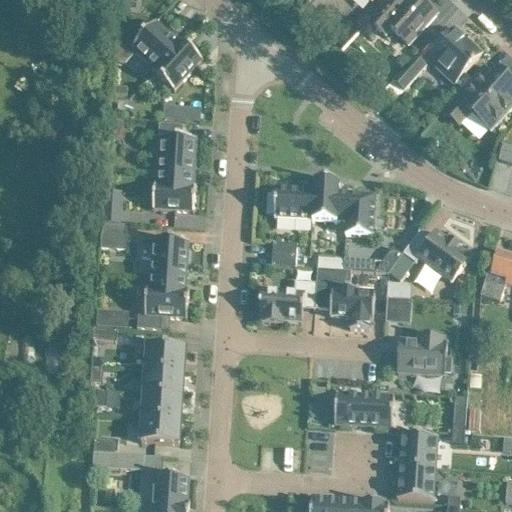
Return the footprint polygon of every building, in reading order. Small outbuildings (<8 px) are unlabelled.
[(69,0),(81,9),(88,0),(69,0)] [(387,4),(369,23),(381,34),(387,28),(409,48),(437,17),(434,14),(432,18),(424,11),(427,8),(418,0),(410,0),(398,14),(387,4)] [(156,25),(132,52),(133,53),(133,52),(156,73),(180,47),(179,46),(157,26),(156,25)] [(481,57),(455,33),(428,62),(455,86),(481,57)] [(154,73),(153,74),(175,95),(176,94),(175,93),(201,64),(202,64),(203,63),(181,43),(180,44),(181,45),(179,46),(180,47),(156,73),(154,74),(154,73)] [(415,59),(391,84),(402,95),(426,70),(415,59)] [(493,80),(492,79),(483,71),(444,113),(461,129),(472,116),(491,134),(511,110),(511,85),(499,74),(493,80)] [(116,89),(115,98),(127,98),(128,90),(116,89)] [(189,110),(188,123),(201,124),(201,111),(189,110)] [(161,128),(160,140),(182,141),(183,129),(161,128)] [(161,141),(158,176),(194,179),(196,144),(197,144),(197,142),(182,141),(160,140),(160,141),(161,141)] [(500,164),(511,167),(511,150),(504,148),(500,164)] [(155,187),(153,213),(155,213),(193,215),(193,216),(194,216),(196,190),(195,190),(195,191),(193,191),(194,179),(158,176),(157,188),(156,188),(156,187),(155,187)] [(337,224),(346,225),(348,198),(339,197),(339,185),(315,184),(314,196),(312,223),(312,225),(337,226),(337,224)] [(275,221),(312,223),(314,196),(276,193),(275,221)] [(348,198),(346,225),(345,238),(373,240),(375,199),(348,198)] [(108,211),(107,226),(120,227),(121,211),(108,211)] [(103,226),(102,238),(126,239),(126,227),(120,227),(107,226),(103,226)] [(449,244),(437,235),(432,241),(421,233),(403,257),(416,266),(419,262),(452,286),(471,260),(459,251),(459,250),(450,243),(449,244)] [(154,244),(151,279),(186,282),(189,246),(190,246),(190,245),(153,242),(153,244),(154,244)] [(274,246),(273,258),(274,258),(297,259),(297,248),(274,246)] [(332,251),(331,265),(357,267),(358,253),(332,251)] [(394,251),(375,276),(389,277),(403,258),(394,251)] [(501,304),(508,281),(511,282),(511,259),(498,255),(492,276),(488,275),(480,300),(501,304)] [(274,258),(273,269),(296,270),(297,259),(274,258)] [(317,286),(315,312),(331,313),(330,320),(351,321),(350,333),(370,334),(371,322),(373,323),(375,299),(372,298),(372,294),(350,293),(351,275),(318,272),(317,286)] [(400,291),(417,292),(418,278),(401,276),(400,291)] [(138,318),(137,331),(161,333),(162,321),(186,322),(186,323),(187,323),(189,293),(188,293),(188,294),(186,294),(186,282),(151,279),(151,291),(148,291),(148,290),(147,290),(145,319),(138,318)] [(315,314),(315,312),(317,286),(295,285),(294,295),(261,293),(259,323),(263,323),(262,327),(283,328),(283,325),(302,326),(303,313),(315,314)] [(385,326),(412,327),(413,303),(387,302),(385,326)] [(454,308),(453,318),(466,318),(466,309),(454,308)] [(118,333),(94,331),(93,344),(117,346),(118,333)] [(452,377),(453,361),(446,361),(447,346),(445,346),(445,340),(418,338),(417,344),(399,343),(397,377),(445,380),(445,377),(452,377)] [(186,351),(148,349),(146,374),(184,376),(186,351)] [(91,370),(90,386),(100,386),(101,371),(91,370)] [(184,376),(146,374),(145,398),(182,400),(184,376)] [(98,394),(97,410),(107,411),(108,395),(98,394)] [(337,396),(335,429),(392,433),(395,400),(337,396)] [(182,400),(145,398),(143,421),(181,424),(182,400)] [(455,400),(452,437),(465,438),(467,401),(455,400)] [(498,440),(511,440),(511,414),(498,415),(498,440)] [(179,448),(181,424),(143,421),(141,446),(179,448)] [(452,437),(452,446),(464,446),(465,438),(452,437)] [(401,438),(399,470),(437,472),(439,440),(401,438)] [(119,446),(95,444),(94,456),(118,458),(119,446)] [(94,456),(93,471),(143,474),(144,460),(118,458),(94,456)] [(437,472),(399,470),(397,502),(435,504),(437,472)] [(144,505),(143,511),(187,511),(187,509),(190,509),(190,505),(189,505),(189,506),(188,506),(189,483),(190,483),(190,481),(153,479),(153,480),(154,480),(152,506),(144,505)] [(460,510),(460,501),(449,500),(448,509),(460,510)] [(310,511),(350,511),(351,505),(313,502),(313,501),(312,501),(310,511)]
